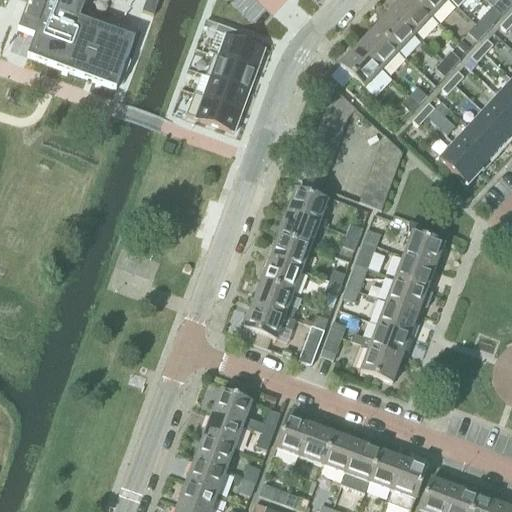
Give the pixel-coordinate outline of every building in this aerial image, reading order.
[(18,31),(18,33),(34,39),(27,59),(116,92),(118,84),(126,63),(134,41),(79,21),(86,0),(29,0),(28,4),(33,6),(23,33),(18,31)] [(147,0),(142,15),(154,18),(160,0),(147,0)] [(415,37),(432,19),(411,0),(402,0),(390,14),(415,37)] [(411,0),(432,19),(449,1),(447,0),(411,0)] [(502,17),(511,5),(511,0),(501,0),(493,9),(502,17)] [(398,55),(415,37),(390,14),(373,31),(398,55)] [(476,27),(485,35),(493,26),(484,18),(476,27)] [(511,23),(508,20),(500,29),(506,34),(511,27),(511,23)] [(218,27),(215,35),(225,38),(226,39),(229,31),(218,27)] [(477,44),(485,35),(476,27),(468,35),(477,44)] [(229,31),(226,39),(238,43),(240,35),(229,31)] [(381,73),(398,55),(373,31),(356,49),(381,73)] [(495,34),(487,43),(493,48),(501,39),(495,34)] [(240,35),(238,43),(249,47),(252,40),(240,35)] [(213,57),(213,58),(256,74),(264,53),(260,51),(249,47),(238,43),(226,39),(225,38),(218,59),(213,57)] [(252,40),(249,47),(260,51),(263,44),(252,40)] [(490,54),(482,47),(476,53),(484,60),(490,54)] [(364,91),(381,73),(356,49),(340,67),(364,91)] [(442,63),(451,72),(460,62),(451,54),(442,63)] [(213,58),(206,78),(249,94),(256,74),(213,58)] [(444,79),(451,72),(442,63),(435,71),(444,79)] [(458,75),(449,84),(455,89),(463,80),(458,75)] [(194,96),(194,97),(241,114),(249,94),(206,78),(205,79),(209,80),(203,99),(194,96)] [(511,82),(497,99),(511,112),(511,82)] [(449,84),(441,92),(447,98),(455,89),(449,84)] [(410,99),(418,107),(426,98),(417,90),(410,99)] [(325,114),(348,122),(357,112),(333,91),(325,114)] [(194,97),(186,118),(234,135),(241,114),(194,97)] [(411,116),(418,107),(410,99),(402,107),(411,116)] [(511,112),(497,99),(483,115),(511,141),(511,139),(511,112)] [(428,106),(420,115),(426,121),(434,112),(428,106)] [(344,134),(348,122),(325,114),(320,125),(344,134)] [(420,115),(412,124),(418,130),(426,121),(420,115)] [(483,115),(468,131),(496,157),(511,141),(483,115)] [(340,144),(344,134),(320,125),(316,136),(340,144)] [(468,131),(453,146),(481,173),(496,157),(468,131)] [(376,158),(399,167),(403,156),(384,138),(376,158)] [(453,146),(438,163),(466,189),(481,173),(453,146)] [(308,159),(331,168),(336,154),(312,147),(308,159)] [(395,178),(399,167),(376,158),(372,170),(395,178)] [(327,180),(331,168),(308,159),(303,171),(327,180)] [(391,190),(395,178),(372,170),(367,181),(391,190)] [(322,192),(327,180),(303,171),(299,183),(322,192)] [(386,202),(391,190),(367,181),(363,193),(386,202)] [(286,215),(318,227),(327,204),(295,192),(286,215)] [(382,214),(386,202),(363,193),(359,205),(382,214)] [(310,251),(318,227),(286,215),(278,239),(310,251)] [(403,259),(434,271),(443,247),(432,243),(435,234),(409,224),(408,227),(408,235),(411,236),(403,259)] [(346,238),(357,242),(362,231),(350,227),(346,238)] [(363,244),(375,249),(379,238),(368,233),(363,244)] [(353,253),(357,242),(346,238),(342,249),(353,253)] [(301,274),(310,251),(278,239),(269,262),(301,274)] [(370,259),(375,249),(363,244),(359,255),(370,259)] [(426,294),(434,271),(403,259),(394,282),(426,294)] [(293,297),(301,274),(269,262),(260,285),(293,297)] [(329,284),(341,288),(345,277),(334,272),(329,284)] [(346,290),(357,294),(362,283),(350,279),(346,290)] [(417,317),(426,294),(394,282),(386,305),(417,317)] [(337,298),(341,288),(329,284),(325,294),(337,298)] [(260,285),(252,307),(284,319),(284,318),(293,297),(260,285)] [(354,305),(357,294),(346,290),(342,300),(354,305)] [(409,340),(417,317),(386,305),(377,328),(409,340)] [(296,323),(284,318),(284,319),(252,307),(243,330),(276,342),(280,329),(292,334),(296,323)] [(312,329),(324,334),(328,322),(316,318),(312,329)] [(330,336),(341,340),(345,329),(334,325),(330,336)] [(352,345),(369,351),(400,363),(409,340),(377,328),(372,343),(355,337),(352,345)] [(315,356),(324,334),(312,329),(304,352),(315,356)] [(333,363),(341,340),(330,336),(322,359),(333,363)] [(392,385),(400,363),(369,351),(360,373),(392,385)] [(243,430),(246,420),(252,405),(220,393),(211,418),(243,430)] [(260,436),(271,440),(280,416),(269,412),(264,427),(246,420),(243,430),(260,437),(260,436)] [(234,453),(243,430),(211,418),(202,441),(234,453)] [(299,460),(311,428),(288,420),(276,452),(299,460)] [(322,469),(334,437),(311,428),(299,460),(322,469)] [(266,453),(271,440),(260,436),(260,437),(255,449),(266,453)] [(345,477),(357,445),(334,437),(322,469),(345,477)] [(226,475),(234,453),(202,441),(194,463),(226,475)] [(368,486),(380,454),(357,445),(345,477),(345,478),(341,488),(352,492),(356,482),(368,486)] [(390,494),(402,462),(380,454),(368,486),(390,494)] [(402,462),(390,494),(391,494),(386,506),(403,511),(410,511),(426,471),(402,462)] [(217,498),(226,475),(194,463),(185,486),(217,498)] [(244,482),(254,486),(259,473),(249,469),(244,482)] [(445,511),(454,490),(430,481),(418,511),(445,511)] [(249,500),(254,486),(244,482),(239,496),(249,500)] [(185,511),(211,511),(217,498),(185,486),(176,509),(185,511)] [(281,506),(286,495),(275,491),(263,487),(259,498),(281,506)] [(471,511),(476,499),(454,490),(445,511),(471,511)] [(286,495),(281,506),(292,511),(297,499),(286,495)] [(497,511),(499,507),(476,499),(471,511),(497,511)]
